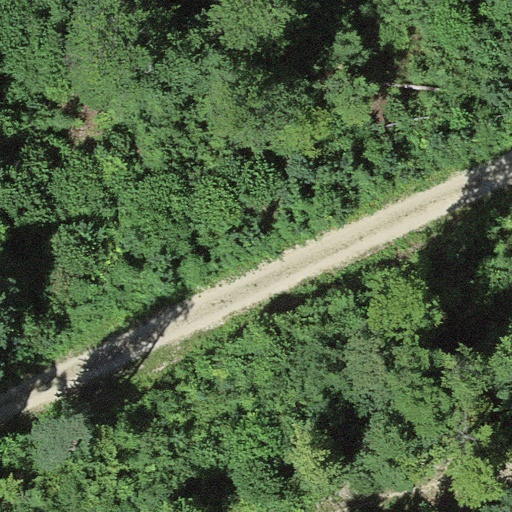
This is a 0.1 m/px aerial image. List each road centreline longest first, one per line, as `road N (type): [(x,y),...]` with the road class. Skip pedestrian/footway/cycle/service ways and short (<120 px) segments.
road 1 (track): [(0,406),(511,166)]
road 2 (track): [(378,511),(511,474)]
